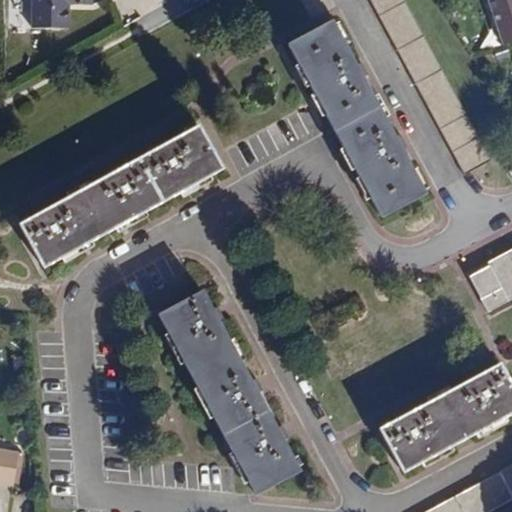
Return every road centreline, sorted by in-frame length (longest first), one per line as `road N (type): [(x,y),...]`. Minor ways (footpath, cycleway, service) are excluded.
road 1 (residential): [(203,213),(95,270),(78,299),(96,497),(279,511)]
road 2 (residential): [(478,235),(423,263),(377,250),(319,152),(203,213)]
road 3 (residential): [(358,511),(203,213)]
road 4 (residential): [(478,235),(353,0)]
road 5 (residential): [(374,511),(511,440)]
